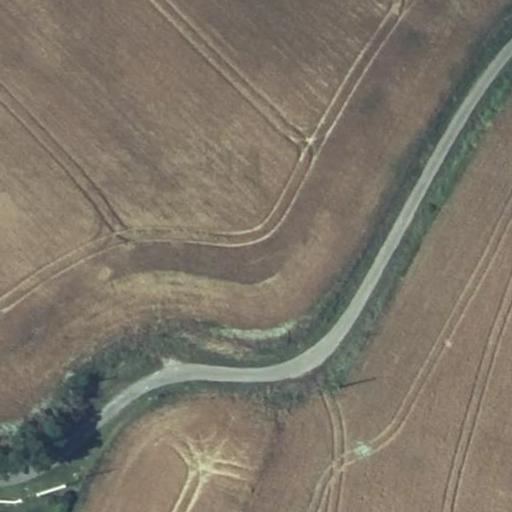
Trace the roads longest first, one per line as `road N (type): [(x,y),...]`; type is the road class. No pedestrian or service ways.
road 1 (unclassified): [(511,50),(468,106),(350,313),(320,347),(275,370),(186,369),(127,385),(75,434),(0,462)]
road 2 (track): [(186,369),(171,345),(116,337),(64,366)]
